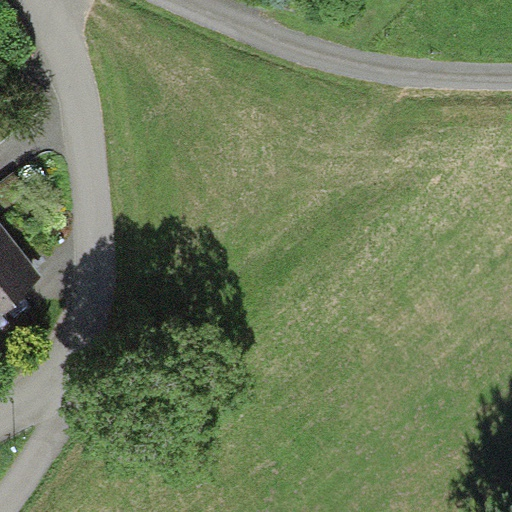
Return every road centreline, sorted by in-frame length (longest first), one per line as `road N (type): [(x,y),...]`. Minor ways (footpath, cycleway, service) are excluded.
road 1 (residential): [(46,0),(70,71),(94,274),(49,387),(0,414)]
road 2 (track): [(156,0),(394,77),(511,77)]
road 3 (track): [(49,387),(41,443),(0,503)]
